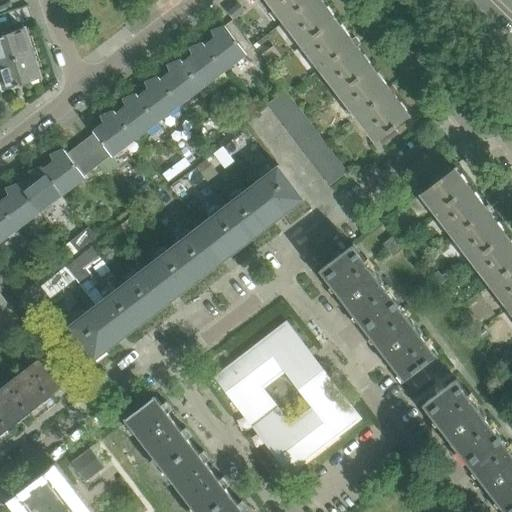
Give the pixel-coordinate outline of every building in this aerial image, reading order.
[(269,0),(304,44),(337,19),(322,0),(269,0)] [(239,3),(228,12),(234,20),(246,12),(239,3)] [(337,19),(304,44),(341,93),(374,67),(337,19)] [(216,38),(206,46),(225,71),(247,54),(226,25),(213,30),(216,38)] [(21,28),(0,34),(0,62),(30,53),(31,53),(31,52),(29,52),(25,38),(26,38),(23,28),(21,28)] [(194,55),(184,63),(203,88),(225,71),(206,46),(203,42),(190,47),(191,48),(194,55)] [(38,78),(39,78),(36,68),(34,68),(30,54),(31,53),(30,53),(0,62),(0,89),(0,90),(16,85),(17,85),(17,84),(21,83),(21,84),(22,83),(38,78)] [(172,72),(162,80),(181,105),(203,88),(184,63),(181,59),(168,65),(168,66),(172,72)] [(374,67),(341,93),(378,141),(382,146),(399,133),(395,128),(411,115),(374,67)] [(149,89),(139,97),(159,122),(181,105),(162,80),(159,76),(146,82),(146,83),(149,89)] [(285,91),(268,104),(275,113),(292,100),(285,91)] [(127,106),(117,114),(136,139),(159,122),(139,97),(137,93),(124,99),(124,100),(127,106)] [(275,113),(282,122),(299,109),(292,100),(275,113)] [(282,122),(289,131),(306,118),(299,109),(282,122)] [(105,123),(93,131),(95,133),(112,155),(113,157),(136,139),(117,114),(114,110),(101,116),(102,117),(105,123)] [(306,118),(289,131),(296,140),(313,127),(306,118)] [(296,140),(303,149),(320,136),(313,127),(296,140)] [(86,140),(86,141),(102,163),(112,155),(95,133),(94,134),(95,134),(87,140),(86,140)] [(303,149),(310,158),(327,145),(320,136),(303,149)] [(78,146),(77,147),(77,148),(94,169),(102,163),(86,141),(78,147),(78,146)] [(327,145),(310,158),(317,167),(334,154),(327,145)] [(223,146),(215,153),(226,167),(234,161),(223,146)] [(55,161),(45,169),(64,194),(86,177),(85,176),(68,154),(64,148),(51,154),(52,155),(55,161)] [(69,153),(68,154),(85,176),(94,169),(77,148),(69,154),(69,153)] [(317,167),(323,177),(341,163),(334,154),(317,167)] [(207,159),(197,167),(201,173),(212,165),(207,159)] [(341,163),(323,177),(330,186),(348,172),(341,163)] [(33,178),(23,186),(42,211),(64,194),(45,169),(42,165),(29,171),(30,172),(33,178)] [(279,165),(227,205),(253,239),(305,199),(279,165)] [(173,167),(163,175),(169,182),(179,174),(173,167)] [(414,212),(418,217),(432,206),(437,212),(471,186),(456,167),(422,193),(423,193),(409,204),(414,212)] [(10,195),(0,203),(20,229),(42,211),(23,186),(20,182),(7,188),(7,189),(10,195)] [(507,234),(489,210),(471,186),(437,212),(474,260),(507,234)] [(0,243),(20,229),(0,203),(0,202),(0,243)] [(227,205),(174,245),(200,279),(253,239),(227,205)] [(511,306),(511,240),(507,234),(474,260),(511,308),(511,306)] [(394,238),(384,245),(394,258),(404,251),(394,238)] [(174,245),(122,285),(148,319),(200,279),(174,245)] [(349,305),(364,325),(396,300),(354,245),(321,270),(343,298),(344,298),(349,305)] [(439,272),(432,277),(440,286),(446,281),(439,272)] [(122,285),(70,326),(96,360),(148,319),(122,285)] [(0,337),(20,322),(21,321),(0,293),(0,337)] [(366,324),(368,328),(367,329),(382,349),(383,349),(389,356),(388,356),(415,391),(431,380),(422,367),(438,355),(396,300),(364,325),(366,324)] [(287,325),(286,325),(246,356),(226,371),(226,372),(219,377),(218,377),(239,404),(240,404),(270,443),(269,444),(290,471),(291,470),(357,418),(357,419),(358,418),(338,391),(337,392),(324,376),(328,373),(322,365),(319,368),(306,352),(307,351),(287,325)] [(0,431),(6,427),(9,430),(18,422),(16,419),(27,411),(29,414),(39,406),(37,403),(48,395),(50,398),(60,390),(57,388),(68,379),(71,382),(71,381),(52,356),(48,359),(44,363),(45,364),(42,367),(40,365),(39,366),(40,366),(32,372),(32,371),(27,375),(23,379),(24,380),(21,383),(20,381),(19,381),(19,382),(12,388),(11,387),(7,391),(3,395),(4,396),(1,399),(0,397),(0,431)] [(457,380),(424,404),(447,433),(447,432),(453,439),(452,440),(465,457),(498,433),(457,380)] [(174,417),(172,418),(156,396),(127,418),(165,467),(194,445),(178,425),(180,424),(179,424),(174,417)] [(492,490),(491,491),(498,500),(499,500),(507,510),(511,506),(511,450),(498,433),(465,457),(467,460),(469,459),(471,463),(470,464),(486,484),(486,483),(492,490)] [(165,467),(199,511),(208,511),(231,495),(216,475),(217,474),(217,473),(212,467),(212,466),(210,467),(194,445),(165,467)] [(91,449),(72,463),(86,481),(105,467),(91,449)] [(77,511),(51,477),(22,499),(32,511),(77,511)] [(208,511),(244,511),(231,495),(208,511)]
